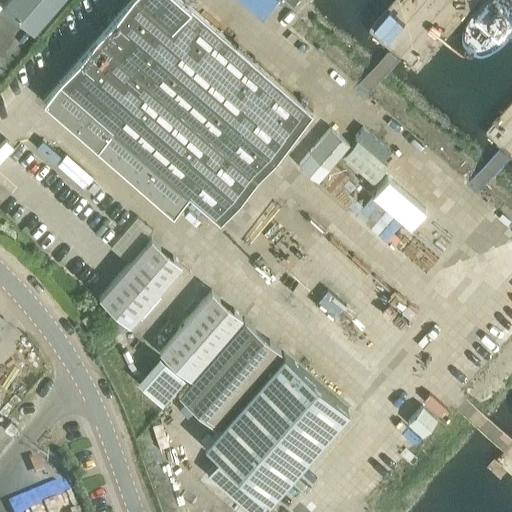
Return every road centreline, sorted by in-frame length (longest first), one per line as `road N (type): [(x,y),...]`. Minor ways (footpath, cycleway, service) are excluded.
road 1 (unclassified): [(0,272),(88,390),(135,511)]
road 2 (unknown): [(213,259),(339,101)]
